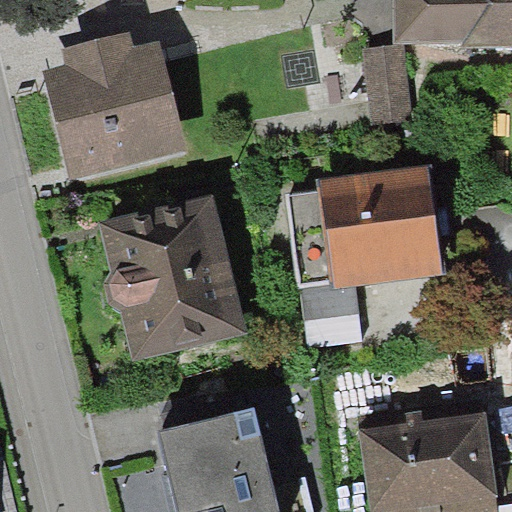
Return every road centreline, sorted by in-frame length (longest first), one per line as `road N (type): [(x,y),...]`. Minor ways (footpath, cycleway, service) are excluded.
road 1 (unknown): [(0,48),(369,0)]
road 2 (residential): [(85,511),(0,173)]
